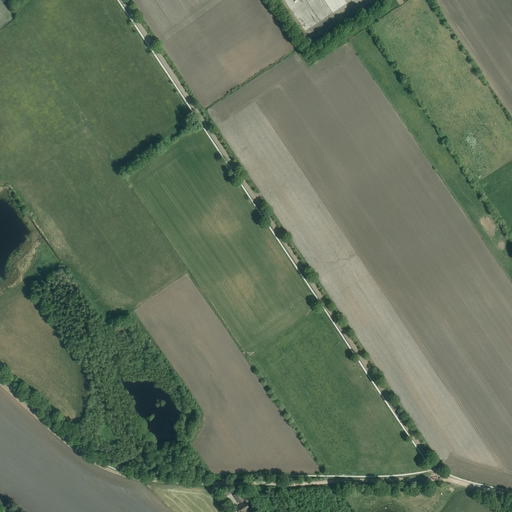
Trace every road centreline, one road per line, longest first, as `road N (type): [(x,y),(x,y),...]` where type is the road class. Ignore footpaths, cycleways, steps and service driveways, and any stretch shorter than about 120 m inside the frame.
road 1 (track): [(437,476),(121,0)]
road 2 (track): [(437,476),(218,483),(118,474),(65,442),(0,382)]
